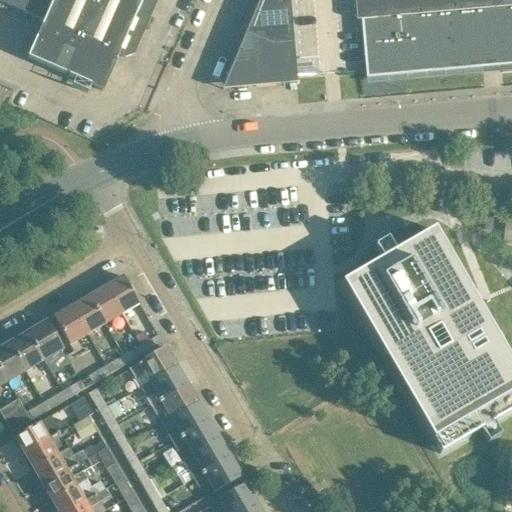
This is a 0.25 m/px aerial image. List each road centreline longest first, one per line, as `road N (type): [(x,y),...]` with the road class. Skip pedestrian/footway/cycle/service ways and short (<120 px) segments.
road 1 (unclassified): [(175,146),(511,111)]
road 2 (residential): [(127,244),(284,511)]
road 3 (unclassified): [(175,146),(179,90),(217,0)]
road 4 (residential): [(0,320),(127,244)]
